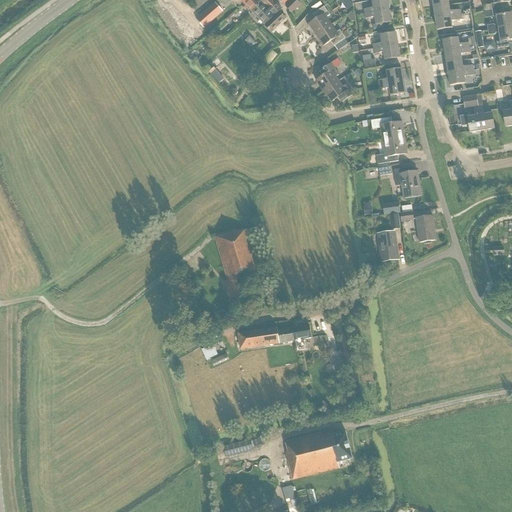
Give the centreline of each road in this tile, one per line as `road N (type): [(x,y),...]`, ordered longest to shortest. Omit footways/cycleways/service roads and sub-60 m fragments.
road 1 (residential): [(457,250),(326,309),(244,324)]
road 2 (residential): [(427,99),(333,116),(301,77),(296,35)]
road 3 (residential): [(427,99),(420,123),(457,250)]
road 4 (residential): [(427,99),(463,158),(485,166),(511,162)]
